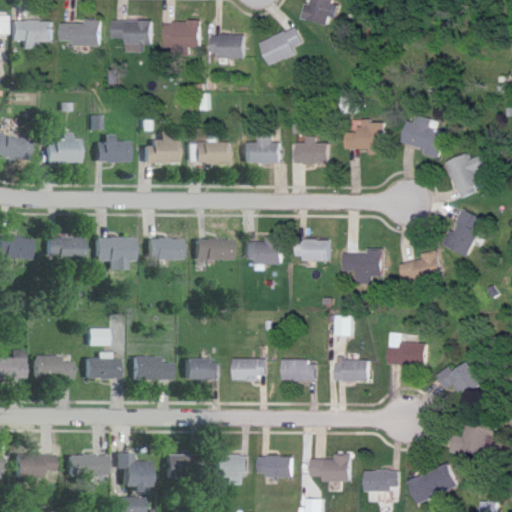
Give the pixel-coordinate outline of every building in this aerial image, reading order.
[(342,0),(311,0),(311,23),(342,23),(342,0)] [(0,14),(0,35),(11,35),(11,14),(0,14)] [(156,21),(114,21),(114,41),(128,41),(128,46),(156,45),(156,21)] [(56,22),(15,22),(15,43),(56,43),(56,22)] [(105,47),(105,22),(64,22),(63,46),(105,47)] [(167,48),(206,48),(206,22),(167,22),(167,48)] [(303,55),(300,48),(311,44),(304,27),(265,44),(275,67),(303,55)] [(251,59),(251,36),(215,36),(215,59),(251,59)] [(363,115),(363,99),(347,99),(347,115),(363,115)] [(444,122),(416,115),(408,148),(446,157),(452,134),(442,132),(444,122)] [(392,125),(349,125),(349,152),(392,152),(392,125)] [(248,164),(285,165),(286,145),(276,144),(277,133),(262,133),(261,145),(249,145),(248,164)] [(50,163),(86,163),(86,140),(76,140),(76,134),(64,134),(64,142),(50,142),(50,163)] [(175,134),(165,134),(165,142),(149,142),(149,164),(184,164),(184,139),(175,139),(175,134)] [(36,138),(0,138),(0,158),(37,158),(36,138)] [(135,141),(102,141),(102,163),(135,163),(135,141)] [(335,165),(335,141),(298,141),(298,165),(335,165)] [(235,164),(235,143),(201,143),(201,164),(235,164)] [(453,163),(465,198),(489,190),(483,173),(492,170),(487,158),(477,162),(475,155),(453,163)] [(493,223),(471,210),(451,244),(473,257),(493,223)] [(0,260),(36,260),(36,238),(0,237),(0,260)] [(50,239),(50,262),(88,262),(88,239),(50,239)] [(139,240),(98,240),(98,263),(113,263),(113,272),(132,272),(132,263),(139,263),(139,240)] [(187,240),(151,240),(151,262),(187,262),(187,240)] [(199,262),(237,262),(237,240),(199,240),(199,262)] [(336,262),(336,240),(302,240),(302,262),(336,262)] [(250,241),(250,265),(287,265),(287,241),(250,241)] [(389,251),(349,251),(349,277),(389,277),(389,251)] [(451,278),(446,254),(406,262),(410,286),(451,278)] [(432,368),(433,345),(422,345),(422,335),(392,334),(391,367),(432,368)] [(0,380),(29,381),(29,353),(15,353),(15,360),(0,359),(0,380)] [(37,357),(37,380),(77,380),(77,357),(37,357)] [(165,358),(135,358),(135,381),(177,381),(177,363),(165,363),(165,358)] [(125,380),(125,359),(89,359),(89,380),(125,380)] [(225,361),(188,361),(188,381),(225,381),(225,361)] [(271,381),(271,361),(237,361),(237,381),(271,381)] [(322,361),(286,361),(286,382),(322,382),(322,361)] [(341,383),(376,383),(376,362),(341,362),(341,383)] [(445,382),(451,391),(459,386),(468,400),(489,387),(474,364),(445,382)] [(456,446),(490,463),(504,434),(470,417),(456,446)] [(59,477),(59,456),(23,456),(23,477),(59,477)] [(202,456),(169,456),(169,479),(202,479),(202,456)] [(111,477),(111,457),(71,457),(71,477),(111,477)] [(253,457),(217,457),(217,479),(253,479),(253,457)] [(262,478),(298,478),(298,457),(262,457),(262,478)] [(357,481),(357,458),(316,458),(316,481),(357,481)] [(125,490),(154,490),(154,463),(125,463),(125,490)] [(414,483),(425,506),(465,487),(455,465),(414,483)] [(370,472),(370,492),(405,492),(405,472),(370,472)] [(147,511),(148,499),(119,499),(119,511),(147,511)] [(326,511),(327,500),(311,500),(311,511),(326,511)]
